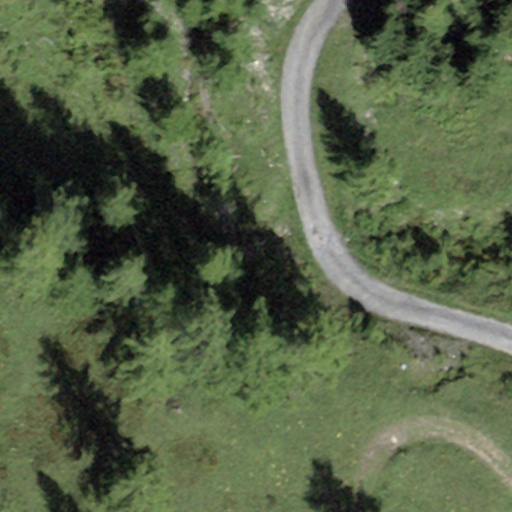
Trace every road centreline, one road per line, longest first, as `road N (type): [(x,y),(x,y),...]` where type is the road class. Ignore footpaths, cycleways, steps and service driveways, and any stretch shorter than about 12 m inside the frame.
road 1 (track): [(511,336),(371,295),(307,223),(292,97),(311,21),(327,0)]
road 2 (track): [(351,511),(354,492),(383,450),(428,432),(484,452),(511,480)]
